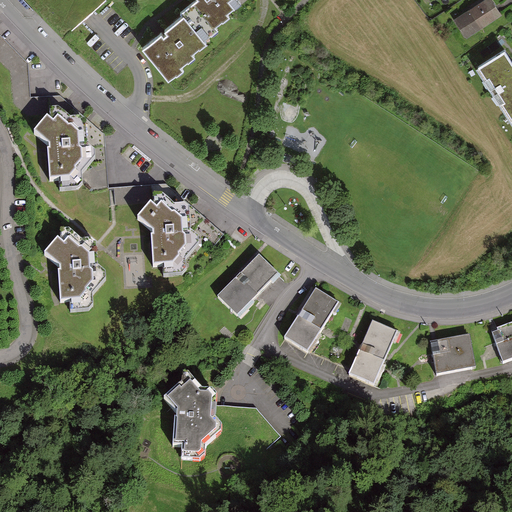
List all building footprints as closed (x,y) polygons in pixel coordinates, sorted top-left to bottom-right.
[(193,0),(175,15),(178,19),(198,44),(216,29),(213,26),(239,5),(234,0),(193,0)] [(482,0),(454,20),(467,38),(501,14),(491,0),(482,0)] [(139,49),(164,81),(178,70),(175,66),(189,55),(187,53),(198,44),(178,19),(139,49)] [(29,65),(0,35),(0,63),(9,72),(9,105),(29,121),(48,120),(58,109),(69,124),(78,120),(86,126),(85,147),(94,157),(90,162),(94,189),(110,186),(106,138),(61,97),(30,97),(29,65)] [(511,62),(504,50),(477,68),(511,124),(511,62)] [(61,178),(62,188),(81,187),(86,180),(86,168),(90,162),(94,157),(85,147),(86,126),(78,120),(69,124),(58,109),(48,120),(36,133),(51,149),(51,178),(61,178)] [(166,185),(116,188),(116,207),(146,205),(147,201),(158,198),(170,209),(181,207),(189,213),(189,227),(214,247),(224,235),(166,185)] [(146,205),(142,215),(157,230),(156,265),(166,265),(167,274),(185,273),(191,268),(190,254),(199,248),(198,241),(189,233),(189,227),(189,213),(181,207),(170,209),(158,198),(147,201),(146,205)] [(332,202),(325,204),(328,212),(334,210),(332,202)] [(98,245),(71,226),(47,251),(62,263),(62,299),(73,298),(72,309),(91,310),(97,302),(97,292),(107,278),(107,269),(99,262),(98,245)] [(242,319),(278,278),(255,257),(219,298),(242,319)] [(304,360),(337,307),(313,291),(279,344),(304,360)] [(372,390),(396,334),(370,323),(346,380),(372,390)] [(511,361),(511,325),(488,333),(498,366),(511,361)] [(473,374),(468,338),(428,345),(433,380),(473,374)] [(192,375),(171,396),(181,409),(179,444),(187,444),(187,458),(204,457),(208,452),(208,441),(224,428),(223,422),(218,416),(219,395),(214,390),(206,391),(192,375)]
